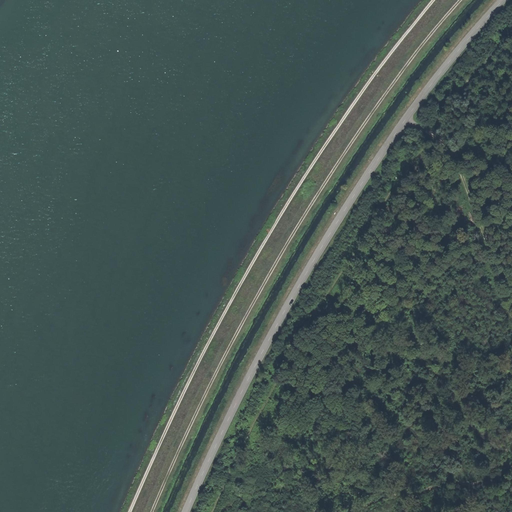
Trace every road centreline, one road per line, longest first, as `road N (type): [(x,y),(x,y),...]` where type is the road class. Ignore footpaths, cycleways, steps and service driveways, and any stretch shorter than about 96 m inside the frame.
road 1 (tertiary): [(502,0),(447,61),(363,180),(260,357),(187,511)]
road 2 (track): [(463,0),(398,75),(268,273),(152,511)]
road 3 (track): [(434,0),(341,111),(125,511)]
road 4 (track): [(511,305),(493,263),(489,212),(460,159),(408,116)]
